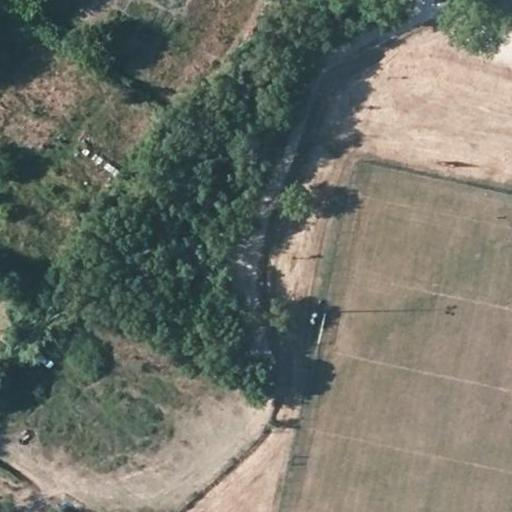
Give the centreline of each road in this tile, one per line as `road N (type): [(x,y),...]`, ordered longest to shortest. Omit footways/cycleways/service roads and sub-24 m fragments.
road 1 (track): [(426,0),(418,12),(330,57),(309,90),(246,265),(270,372),(267,393),(239,442),(175,497),(144,511)]
road 2 (track): [(110,511),(0,455)]
